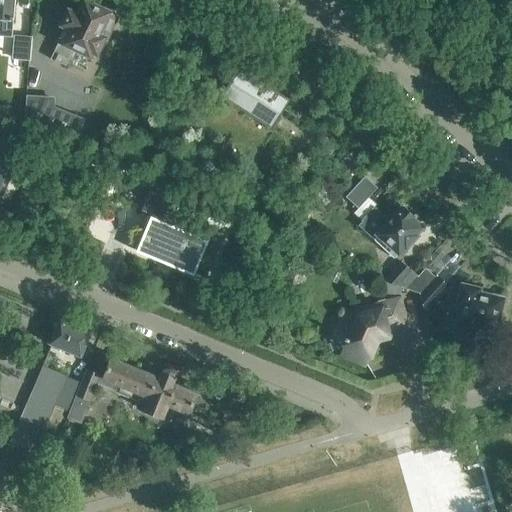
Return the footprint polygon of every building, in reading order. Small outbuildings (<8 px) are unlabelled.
[(0,0),(0,34),(10,35),(13,0),(0,0)] [(64,25),(50,57),(65,65),(73,48),(89,56),(91,51),(96,54),(104,36),(99,34),(109,11),(107,10),(109,6),(96,1),(95,4),(85,0),(84,0),(78,14),(68,9),(61,24),(64,25)] [(14,35),(12,57),(28,58),(29,37),(14,35)] [(271,125),(283,108),(287,101),(274,92),(275,90),(268,86),(267,88),(238,70),(222,94),(271,125)] [(28,94),(25,94),(23,122),(75,142),(84,118),(54,105),(54,96),(43,95),(28,94)] [(0,185),(14,152),(0,146),(0,185)] [(422,227),(412,218),(414,215),(404,206),(401,208),(400,207),(388,221),(374,208),(378,205),(369,197),(377,188),(365,177),(346,197),(358,208),(355,212),(363,220),(362,221),(378,236),(375,239),(394,257),(404,246),(405,247),(417,235),(415,233),(422,227)] [(149,190),(141,210),(155,216),(141,249),(191,269),(200,247),(214,253),(222,234),(174,214),(179,202),(149,190)] [(398,285),(411,270),(401,261),(384,280),(398,285)] [(426,266),(417,276),(411,270),(398,285),(400,286),(406,288),(418,293),(423,309),(446,283),(426,266)] [(283,268),(278,283),(289,287),(294,272),(283,268)] [(400,286),(398,285),(384,280),(384,292),(400,293),(400,286)] [(478,288),(463,284),(458,304),(462,305),(456,329),(471,333),(473,324),(495,330),(495,328),(497,327),(499,326),(501,324),(502,322),(501,319),(501,317),(498,314),(503,296),(496,294),(493,296),(477,292),(478,288)] [(341,352),(348,355),(366,362),(376,338),(388,335),(386,331),(406,326),(399,299),(362,308),(363,313),(356,315),(347,337),(345,336),(343,339),(346,340),(341,352)] [(60,318),(55,329),(49,343),(80,356),(91,331),(60,318)] [(206,407),(209,399),(171,383),(174,377),(162,372),(160,378),(111,359),(109,365),(107,364),(105,370),(106,372),(103,377),(121,384),(118,391),(146,403),(144,409),(162,416),(168,403),(189,412),(191,406),(197,409),(198,406),(202,407),(202,406),(206,407)] [(0,463),(0,472),(11,474),(11,469),(26,470),(55,403),(66,408),(77,382),(66,378),(67,377),(44,367),(3,464),(0,463)] [(80,423),(97,383),(100,374),(86,369),(66,417),(80,423)]
